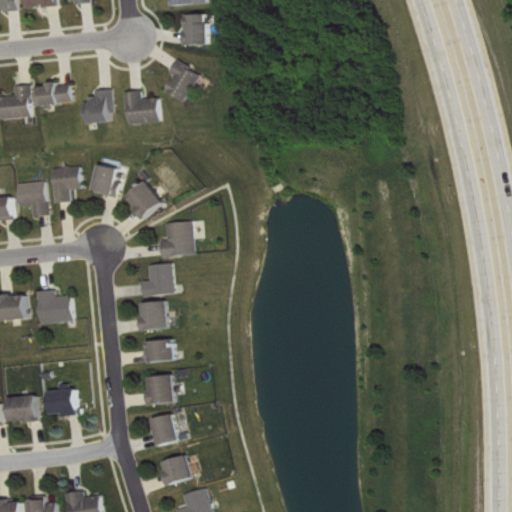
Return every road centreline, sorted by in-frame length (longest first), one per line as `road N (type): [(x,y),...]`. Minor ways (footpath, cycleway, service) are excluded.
road 1 (motorway): [(428,0),(466,139),(492,285),(507,511)]
road 2 (residential): [(141,511),(121,445),(104,246)]
road 3 (motorway): [(511,220),(457,0)]
road 4 (residential): [(133,33),(0,48)]
road 5 (residential): [(0,463),(121,445)]
